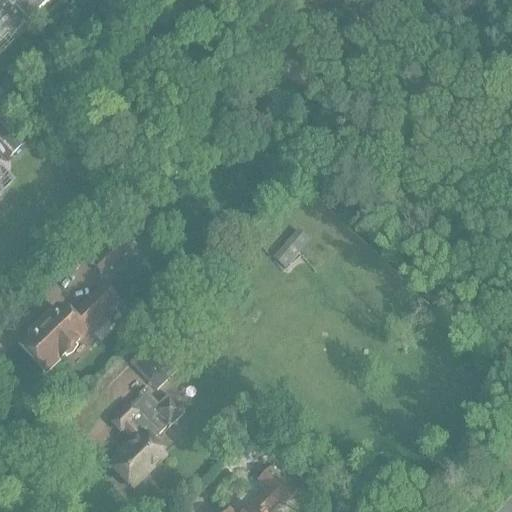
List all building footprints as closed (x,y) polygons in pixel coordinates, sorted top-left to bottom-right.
[(51,0),(0,0),(0,44),(7,37),(10,40),(51,0)] [(91,9),(100,0),(84,0),(85,3),(91,9)] [(0,158),(5,163),(24,145),(0,120),(0,158)] [(313,256),(327,240),(317,232),(307,243),(296,233),(274,257),(286,268),(304,248),(313,256)] [(125,253),(115,242),(91,265),(102,276),(125,253)] [(81,338),(116,304),(101,289),(66,322),(55,310),(19,345),(34,361),(33,362),(41,372),(50,371),(59,363),(58,361),(82,339),(81,338)] [(176,334),(171,339),(185,351),(191,345),(187,342),(204,324),(190,311),(173,331),(176,334)] [(157,393),(179,372),(151,343),(130,364),(157,393)] [(182,414),(184,412),(171,398),(169,400),(167,398),(159,406),(145,392),(140,397),(141,398),(132,407),(131,405),(122,414),(164,458),(164,457),(151,443),(161,433),(163,435),(170,428),(171,429),(184,416),(182,414)] [(131,488),(164,458),(122,414),(113,422),(122,432),(123,431),(136,444),(129,451),(126,447),(117,455),(121,459),(112,467),(131,488)] [(298,442),(287,431),(279,439),(290,450),(298,442)] [(270,511),(280,502),(284,507),(295,496),(271,472),(260,482),(270,492),(254,509),(253,508),(249,511),(270,511)]
